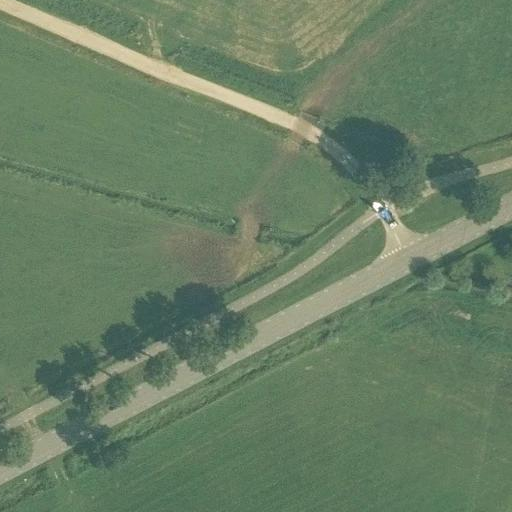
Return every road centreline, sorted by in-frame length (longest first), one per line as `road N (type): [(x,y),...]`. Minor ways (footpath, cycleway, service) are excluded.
road 1 (secondary): [(0,467),(511,201)]
road 2 (track): [(406,253),(383,206),(330,139),(269,103),(30,0)]
